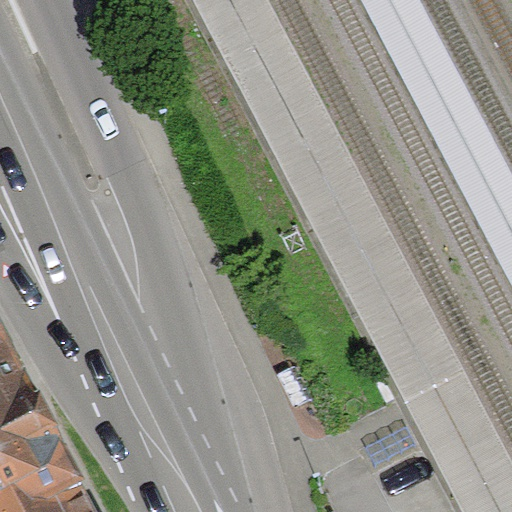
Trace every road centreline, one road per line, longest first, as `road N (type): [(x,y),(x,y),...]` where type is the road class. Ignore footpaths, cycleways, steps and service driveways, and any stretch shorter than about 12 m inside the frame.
road 1 (primary): [(153,415),(174,289),(155,193),(62,0)]
road 2 (primary): [(153,415),(0,49)]
road 3 (primary): [(0,225),(42,308),(153,415)]
